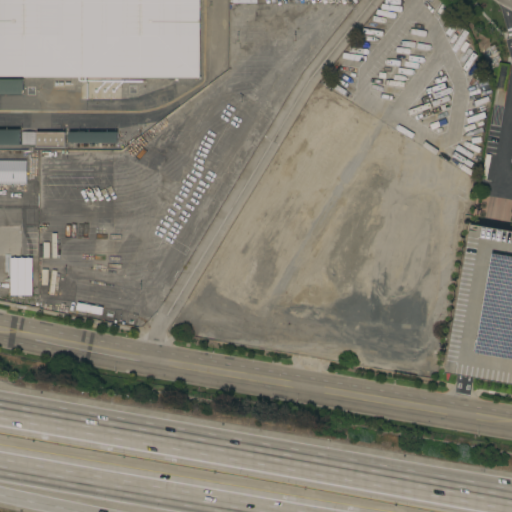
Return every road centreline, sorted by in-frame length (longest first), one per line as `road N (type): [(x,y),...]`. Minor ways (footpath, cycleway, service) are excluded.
road 1 (motorway): [(511,506),(0,414)]
road 2 (tertiary): [(511,423),(148,355)]
road 3 (motorway): [(0,462),(290,511)]
